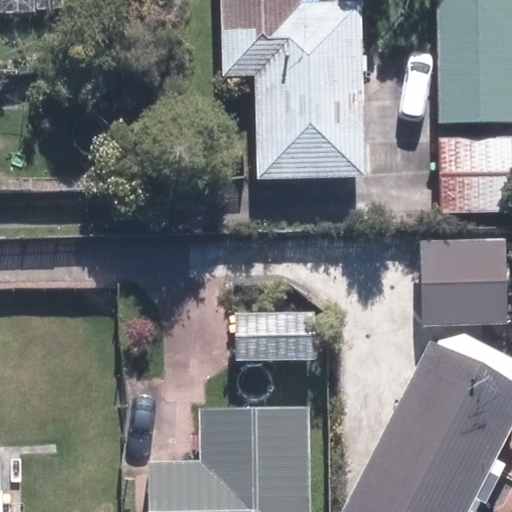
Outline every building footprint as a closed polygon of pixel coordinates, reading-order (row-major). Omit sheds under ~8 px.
[(367,0),(228,0),(230,72),(262,71),(265,176),(372,173),(367,0)] [(511,116),(511,0),(442,0),(443,117),(511,116)] [(511,132),(444,136),(447,212),(511,209),(511,132)] [(511,281),(509,237),(424,242),(430,326),(511,320),(511,281)] [(240,310),(241,357),(320,356),(319,309),(240,310)] [(347,511),(472,511),(511,437),(511,369),(440,332),(346,511),(347,511)] [(207,402),(208,457),(151,458),(152,511),(316,511),(314,400),(207,402)] [(0,511),(9,511),(9,486),(0,485),(0,511)]
